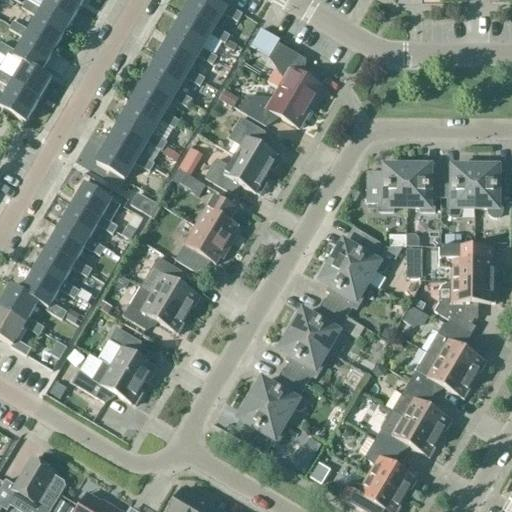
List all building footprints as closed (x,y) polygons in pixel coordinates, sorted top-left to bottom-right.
[(22,11),(37,20),(65,37),(78,15),(52,0),(49,0),(42,12),(27,3),(22,11)] [(52,0),(78,15),(86,0),(52,0)] [(194,0),(187,14),(214,30),(222,16),(237,25),(242,17),(226,8),(225,11),(206,0),(194,0)] [(230,39),(214,30),(187,14),(174,35),(202,51),(210,38),(225,47),(227,43),(230,39)] [(52,58),(65,37),(37,20),(29,34),(14,25),(9,33),(25,41),(52,58)] [(269,50),(275,40),(261,31),(255,42),(269,50)] [(217,60),(202,51),(174,35),(162,56),(189,73),(197,59),(212,68),(217,60)] [(2,46),(0,48),(0,55),(9,61),(10,58),(15,61),(24,66),(42,77),(42,76),(52,58),(25,41),(18,52),(17,55),(2,46)] [(225,47),(224,48),(234,53),(237,48),(227,43),(225,47)] [(276,71),(267,86),(279,93),(311,112),(323,91),(298,76),(305,63),(278,47),(269,61),(276,71)] [(205,82),(189,73),(162,56),(149,78),(177,94),(185,81),(200,90),(205,82)] [(0,84),(10,91),(12,87),(40,103),(52,82),(42,76),(42,77),(24,66),(15,83),(0,74),(0,84)] [(192,103),(177,94),(149,78),(136,99),(164,115),(172,102),(187,111),(192,103)] [(0,102),(0,110),(26,126),(40,103),(12,87),(10,91),(2,104),(0,102)] [(225,93),(219,103),(233,111),(239,102),(225,93)] [(299,133),(311,112),(279,93),(273,102),(247,100),(238,114),(266,130),(273,117),(299,133)] [(179,124),(164,115),(136,99),(124,120),(152,137),(159,123),(175,132),(179,124)] [(167,146),(152,137),(124,120),(111,142),(139,158),(147,145),(162,154),(167,146)] [(235,160),(266,178),(270,172),(274,174),(281,163),(277,160),(277,159),(258,148),(265,136),(241,122),(229,143),(241,150),(235,160)] [(154,167),(139,158),(111,142),(97,167),(109,174),(104,183),(119,192),(124,183),(134,166),(150,175),(154,167)] [(167,150),(163,157),(176,165),(180,158),(167,150)] [(262,185),(266,178),(235,160),(229,170),(217,163),(205,182),(229,196),(236,186),(255,198),(256,197),(260,199),(267,187),(262,185)] [(183,164),(178,172),(191,179),(195,172),(183,164)] [(407,211),(407,166),(391,166),(391,171),(385,171),(385,176),(367,176),(367,206),(379,206),(379,215),(393,216),(393,211),(407,211)] [(441,201),(441,176),(429,176),(429,171),(423,171),(423,166),(407,166),(407,211),(421,211),(421,216),(435,216),(435,201),(441,201)] [(475,212),(475,167),(459,167),(459,171),(453,171),(453,176),(441,176),(441,201),(447,201),(447,213),(447,216),(448,217),(449,219),(450,220),(451,221),(453,221),(455,221),(456,221),(458,221),(460,220),(461,218),(462,216),(463,214),(463,211),(475,212)] [(491,167),(475,167),(475,212),(487,212),(487,214),(487,216),(488,218),(490,220),(491,221),(493,222),(495,222),(497,221),(499,220),(500,219),(502,218),(502,216),(503,214),(503,202),(509,202),(509,177),(497,177),(497,172),(491,172),(491,167)] [(178,173),(171,184),(180,189),(186,178),(178,173)] [(102,221),(112,204),(117,195),(102,186),(97,195),(85,188),(70,213),(97,229),(113,238),(117,230),(102,221)] [(352,192),(347,199),(355,204),(360,197),(352,192)] [(161,210),(157,208),(138,197),(134,203),(157,217),(161,210)] [(195,230),(230,250),(237,239),(234,237),(238,230),(230,224),(236,214),(213,200),(195,230)] [(154,223),(157,217),(134,203),(131,209),(154,223)] [(90,243),(97,229),(70,213),(57,234),(85,251),(100,259),(105,252),(90,243)] [(128,228),(122,239),(130,243),(137,233),(128,228)] [(223,262),(230,250),(195,230),(175,264),(198,278),(207,263),(215,268),(220,261),(223,262)] [(77,264),(85,251),(57,234),(45,255),(72,272),(88,281),(92,273),(77,264)] [(419,241),(415,237),(407,237),(407,239),(407,249),(419,249),(419,241)] [(336,250),(328,263),(367,286),(374,274),(374,275),(375,275),(376,275),(377,274),(378,274),(379,274),(380,273),(381,272),(382,271),(382,270),(383,269),(383,268),(383,267),(383,266),(383,265),(383,264),(382,263),(382,262),(381,262),(384,256),(395,262),(400,251),(389,251),(387,251),(365,238),(359,248),(355,246),(352,251),(344,247),(340,253),(336,250)] [(407,239),(389,239),(389,251),(400,251),(407,251),(407,249),(407,239)] [(444,251),(460,251),(460,239),(444,239),(444,251)] [(439,271),(452,273),(452,285),(493,285),(493,275),(496,275),(496,263),(490,263),(490,251),(460,251),(444,251),(440,251),(439,271)] [(421,252),(406,252),(406,266),(421,266),(421,252)] [(65,285),(72,272),(45,255),(32,277),(60,293),(75,302),(80,294),(65,285)] [(151,297),(187,318),(192,309),(194,310),(200,300),(174,284),(180,274),(158,261),(149,277),(157,287),(151,296),(151,297)] [(360,298),(367,286),(328,263),(321,276),(325,279),(321,284),(330,289),(326,295),(330,297),(324,307),(347,320),(352,311),(356,313),(364,301),(360,298)] [(52,306),(60,293),(32,277),(22,295),(21,296),(38,306),(48,312),(46,314),(62,324),(64,321),(67,315),(52,306)] [(114,288),(119,291),(127,289),(130,284),(120,278),(114,288)] [(493,295),(493,285),(452,285),(452,287),(445,287),(441,288),(439,293),(439,298),(439,306),(434,315),(449,324),(447,328),(466,340),(469,342),(476,330),(471,327),(474,323),(475,307),(495,307),(496,295),(493,295)] [(21,296),(22,295),(11,289),(0,307),(0,315),(24,330),(39,339),(44,331),(29,322),(38,306),(21,296)] [(151,297),(151,296),(141,290),(132,304),(123,320),(145,334),(152,323),(173,335),(178,338),(184,327),(182,326),(187,318),(151,297)] [(417,302),(413,308),(423,314),(426,308),(417,302)] [(100,303),(96,310),(107,317),(111,310),(100,303)] [(341,330),(347,320),(324,307),(318,317),(315,315),(311,320),(303,316),(300,321),(295,319),(288,332),(326,355),(333,343),(338,345),(345,333),(341,330)] [(67,315),(64,321),(79,329),(82,325),(78,322),(80,319),(69,312),(67,315)] [(16,343),(24,330),(0,315),(0,341),(12,348),(11,351),(27,360),(32,352),(16,343)] [(466,340),(447,328),(444,327),(427,356),(437,362),(473,383),(478,375),(480,376),(487,365),(461,350),(466,340)] [(111,370),(142,389),(144,385),(148,387),(157,373),(153,371),(153,370),(134,358),(141,346),(117,332),(109,345),(122,352),(111,370)] [(319,367),(326,355),(288,332),(280,345),(284,348),(281,353),(289,358),(286,364),(289,366),(283,376),(306,389),(312,380),(316,382),(323,369),(319,367)] [(384,334),(380,339),(389,343),(393,335),(388,332),(384,334)] [(57,345),(50,357),(59,363),(66,351),(57,345)] [(473,383),(437,362),(427,356),(409,385),(432,398),(438,388),(464,404),(470,393),(468,392),(473,383)] [(372,376),(376,379),(384,377),(387,372),(378,366),(372,376)] [(142,389),(111,370),(110,372),(102,368),(93,384),(79,376),(72,387),(105,407),(111,396),(131,408),(131,407),(136,409),(144,395),(140,392),(142,389)] [(315,394),(306,389),(283,376),(278,386),(274,384),(271,389),(262,385),(259,390),(255,388),(247,401),(286,424),(303,394),(312,399),(315,394)] [(55,385),(49,395),(59,402),(66,391),(55,385)] [(426,409),(432,398),(409,385),(399,402),(392,415),(403,421),(439,442),(444,433),(446,435),(452,424),(426,409)] [(279,436),(286,424),(247,401),(240,414),(244,416),(240,422),(248,427),(245,433),(248,435),(243,445),(265,458),(271,449),(275,451),(283,438),(279,436)] [(434,450),(439,442),(403,421),(397,431),(385,426),(375,444),(397,457),(403,447),(430,462),(436,452),(434,450)] [(349,440),(352,436),(351,431),(347,429),(343,430),(340,433),(341,438),(345,441),(349,440)] [(310,443),(293,470),(305,477),(321,450),(310,443)] [(391,467),(397,457),(375,444),(365,461),(374,469),(368,479),(404,500),(409,492),(411,493),(418,483),(391,467)] [(53,479),(55,476),(32,462),(15,489),(6,483),(0,493),(0,508),(5,511),(8,511),(11,508),(18,511),(50,511),(64,489),(63,485),(53,479)] [(328,473),(317,467),(309,480),(320,487),(328,473)] [(404,500),(368,479),(363,489),(351,485),(340,502),(357,511),(400,511),(401,510),(399,509),(404,500)] [(215,511),(182,493),(171,511),(215,511)] [(109,510),(88,497),(78,511),(115,511),(110,509),(109,510)]
